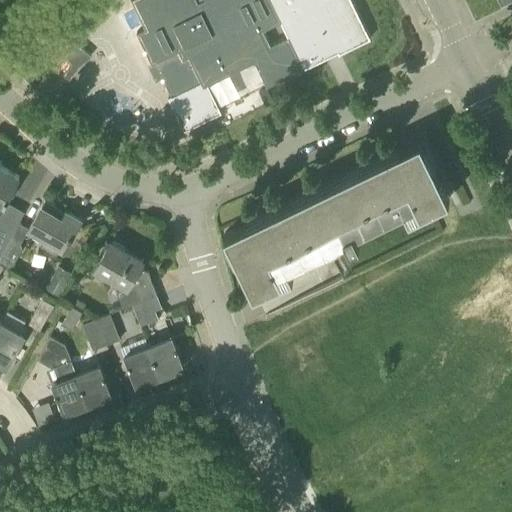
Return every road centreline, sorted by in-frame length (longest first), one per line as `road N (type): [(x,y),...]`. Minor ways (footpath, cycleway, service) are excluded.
road 1 (residential): [(180,194),(469,62)]
road 2 (residential): [(23,460),(237,380)]
road 3 (residential): [(0,94),(69,162),(135,193),(180,194)]
road 4 (residential): [(237,380),(180,194)]
road 5 (residential): [(301,511),(237,380)]
